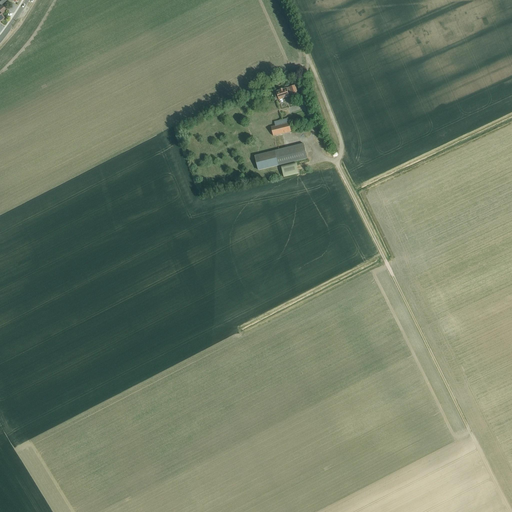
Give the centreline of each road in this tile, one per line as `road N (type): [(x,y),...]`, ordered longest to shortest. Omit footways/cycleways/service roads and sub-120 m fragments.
road 1 (track): [(464,423),(336,159)]
road 2 (unclassified): [(336,159),(341,142),(282,0)]
